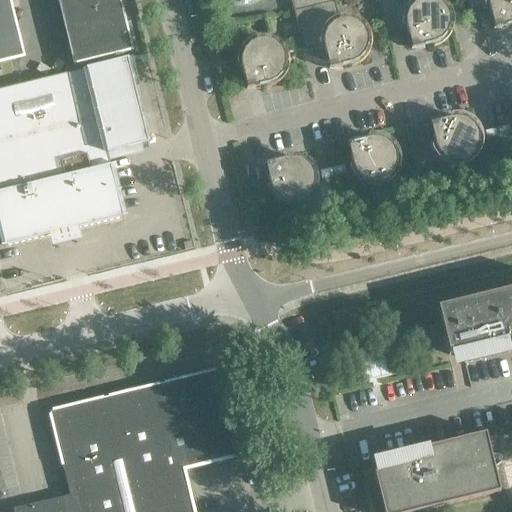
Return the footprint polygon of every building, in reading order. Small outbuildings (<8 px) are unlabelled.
[(0,0),(0,57),(14,54),(14,52),(15,52),(5,10),(4,10),(2,0),(0,0)] [(64,0),(78,57),(79,57),(80,58),(123,48),(123,46),(124,46),(112,0),(64,0)] [(290,0),(293,12),(333,2),(332,0),(290,0)] [(420,2),(419,0),(377,0),(385,31),(402,27),(402,28),(405,28),(411,50),(433,44),(440,41),(446,35),(446,34),(449,26),(449,18),(449,17),(445,9),(439,4),(438,3),(431,1),(422,1),(421,1),(420,2)] [(511,0),(465,0),(468,11),(484,7),(484,8),(487,7),(493,30),(511,25),(511,0)] [(338,22),(333,2),(293,12),(301,43),(289,46),(291,55),(303,52),(303,51),(319,47),(319,49),(323,48),(328,70),(351,65),(350,64),(358,61),(364,55),(364,54),(367,46),(366,38),(366,37),(363,30),(357,24),(356,23),(348,21),(340,21),(339,21),(338,22)] [(240,68),(246,90),(268,85),(268,84),(276,81),(281,75),(282,74),(284,66),(284,58),(284,57),(280,50),(274,44),(273,44),(266,41),(258,41),(257,41),(249,45),(244,51),(243,52),(240,59),(241,68),(240,68)] [(127,59),(0,89),(0,228),(4,247),(122,218),(107,154),(147,144),(127,59)] [(57,60),(50,70),(57,74),(63,64),(57,60)] [(46,77),(50,70),(40,64),(36,71),(46,77)] [(429,124),(434,146),(435,146),(438,154),(444,159),(445,160),(453,163),(461,162),(462,162),(469,159),(475,153),(475,152),(478,144),(478,136),(478,135),(474,127),(468,122),(467,121),(459,119),(451,119),(429,124)] [(346,144),(352,167),(356,174),(362,180),(363,180),(370,183),(378,183),(379,182),(387,179),(392,173),(393,172),(396,164),(395,156),(395,155),(392,148),(386,142),(385,142),(377,139),(369,139),(346,144)] [(286,159),(264,164),(269,187),(270,187),(273,194),(279,200),(280,200),(288,203),(296,203),(297,202),(305,199),(310,193),(311,192),(313,184),(313,176),(313,175),(309,168),(303,162),(302,162),(295,159),(286,159)] [(511,289),(437,308),(448,355),(469,350),(471,360),(469,361),(470,362),(511,351),(511,289)] [(69,496),(46,502),(13,510),(13,511),(192,511),(183,470),(239,456),(218,371),(49,412),(69,496)] [(490,457),(485,434),(389,457),(390,459),(392,458),(394,468),(373,473),(382,511),(418,511),(499,492),(494,469),(499,466),(500,465),(500,464),(501,463),(501,462),(501,461),(500,460),(500,459),(499,458),(498,458),(497,457),(490,457)]
